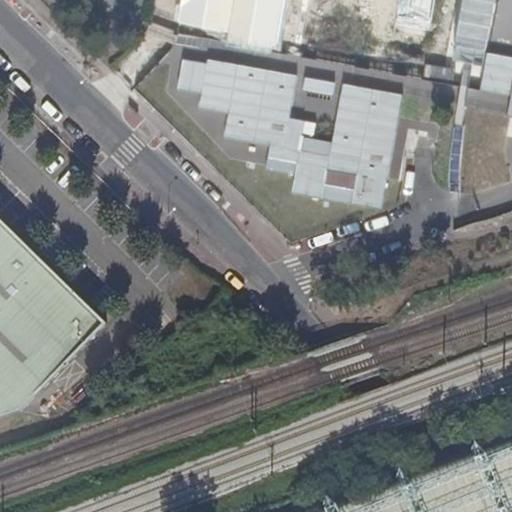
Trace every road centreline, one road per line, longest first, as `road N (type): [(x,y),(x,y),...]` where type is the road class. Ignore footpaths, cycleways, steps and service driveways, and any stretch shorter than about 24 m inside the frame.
road 1 (residential): [(465,511),(266,290)]
road 2 (residential): [(511,197),(266,290)]
road 3 (unknown): [(0,142),(162,313)]
road 4 (residential): [(266,290),(100,127)]
road 5 (residential): [(100,127),(0,28)]
road 6 (residential): [(122,0),(100,127)]
